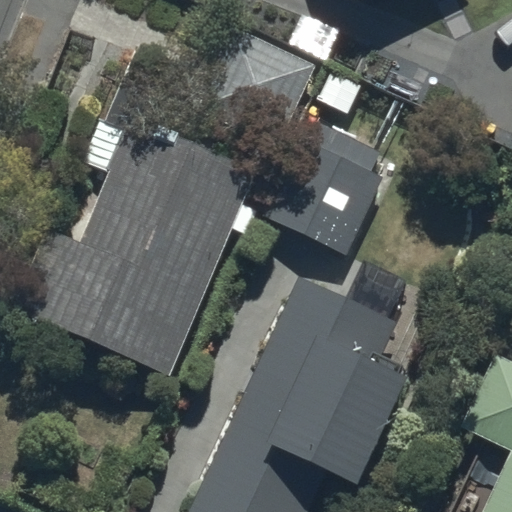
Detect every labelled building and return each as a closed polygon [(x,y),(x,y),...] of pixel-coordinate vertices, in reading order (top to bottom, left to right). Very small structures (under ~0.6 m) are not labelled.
[(328,0),(343,34),(409,0),(328,0)] [(291,50),(233,28),(208,93),(296,126),(313,82),(283,71),(291,50)] [(54,215),(16,307),(175,373),(260,167),(150,121),(160,98),(124,83),(108,120),(129,129),(88,229),(54,215)] [(309,119),(264,219),(347,256),(383,177),(374,173),(384,152),(309,119)] [(402,323),(300,276),(193,511),(304,511),(324,469),(362,486),(412,375),(385,362),(402,323)] [(511,511),(511,362),(497,356),(464,429),(510,449),(481,511),(511,511)]
